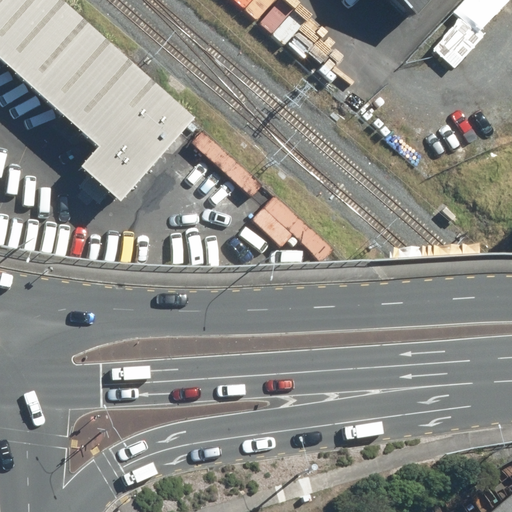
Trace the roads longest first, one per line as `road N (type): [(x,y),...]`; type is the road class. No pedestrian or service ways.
road 1 (primary): [(32,312),(511,297)]
road 2 (primary): [(375,376),(20,384)]
road 3 (primary): [(375,376),(263,429),(162,446),(118,466),(71,511)]
road 4 (primary): [(511,370),(375,376)]
road 5 (secondary): [(20,384),(29,511)]
